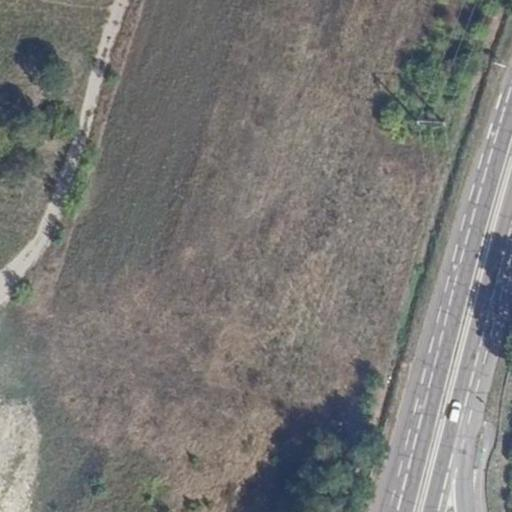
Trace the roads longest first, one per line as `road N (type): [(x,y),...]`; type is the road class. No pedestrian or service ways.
road 1 (track): [(124,0),(48,250),(0,286)]
road 2 (secondary): [(431,511),(501,241)]
road 3 (secondary): [(464,511),(463,445),(501,241)]
road 4 (secondary): [(472,255),(386,511)]
road 5 (secondary): [(472,255),(408,511)]
road 6 (secondary): [(511,115),(472,255)]
